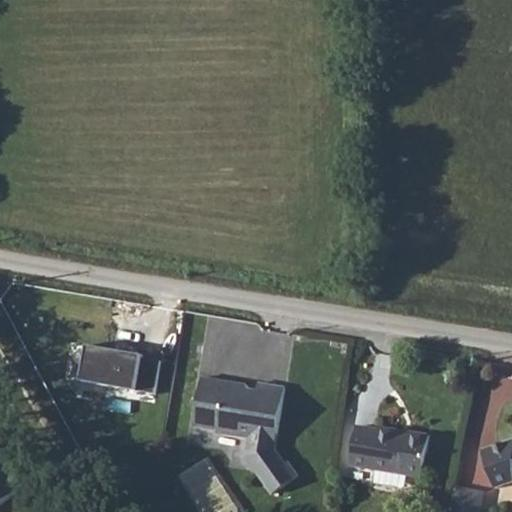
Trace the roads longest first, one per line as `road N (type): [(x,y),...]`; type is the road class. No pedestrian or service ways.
road 1 (unclassified): [(511,339),(0,254)]
road 2 (track): [(107,511),(0,316)]
